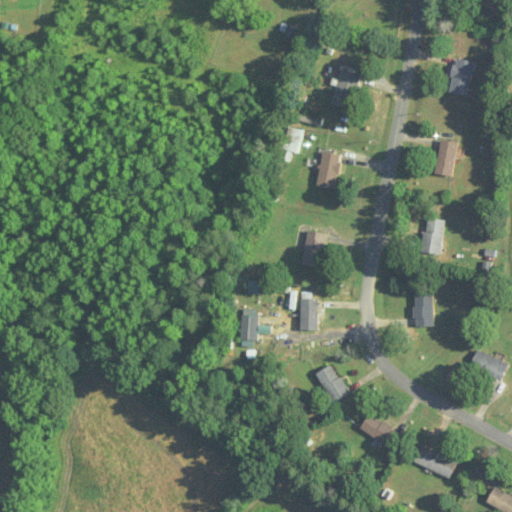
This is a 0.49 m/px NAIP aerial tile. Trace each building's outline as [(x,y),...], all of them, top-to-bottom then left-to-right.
[(475,63),(457,59),(451,93),(469,96),(475,63)] [(334,104),(354,110),(363,77),(344,71),(334,104)] [(289,154),(304,152),(300,129),(286,131),(289,154)] [(460,143),(444,140),(437,175),(454,178),(460,143)] [(344,156),(326,152),(318,186),(336,190),(344,156)] [(423,253),(442,256),(448,221),(429,218),(423,253)] [(328,234),(311,231),(304,265),(321,268),(328,234)] [(417,293),(417,328),(434,328),(434,293),(417,293)] [(302,331),(320,331),(320,299),(302,299),(302,331)] [(259,310),(244,310),(244,342),(259,342),(259,310)] [(472,370),(504,383),(511,365),(480,352),(472,370)] [(350,397),(337,366),(320,373),(334,404),(350,397)] [(401,435),(374,413),(363,428),(390,449),(401,435)] [(453,479),(460,462),(423,446),(416,464),(453,479)] [(486,502),(504,511),(511,511),(511,495),(495,486),(486,502)]
